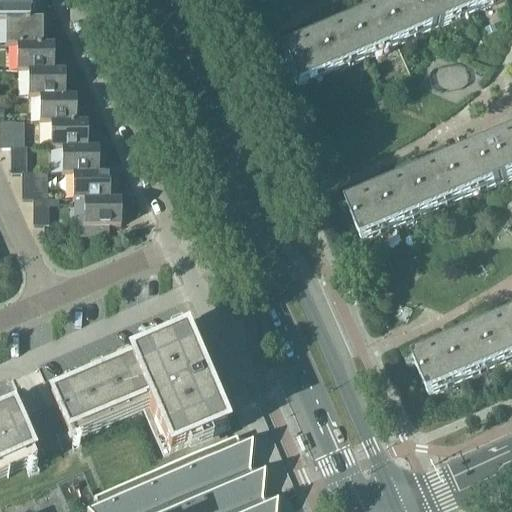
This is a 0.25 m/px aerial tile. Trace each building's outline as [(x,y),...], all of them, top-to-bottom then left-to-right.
[(0,0),(0,22),(6,23),(6,22),(31,22),(31,12),(37,12),(37,0),(0,0)] [(407,0),(281,54),(297,91),(508,0),(407,0)] [(31,22),(6,22),(6,23),(6,49),(17,49),(17,48),(42,48),(42,22),(31,22)] [(494,26),(484,30),(487,37),(496,33),(494,26)] [(42,48),(17,48),(17,49),(17,74),(28,74),(53,74),(53,73),(53,47),(42,48)] [(431,58),(435,78),(468,72),(465,52),(431,58)] [(403,69),(387,75),(392,87),(397,85),(407,80),(403,69)] [(53,74),(28,74),(28,100),(39,100),(39,99),(65,100),(65,99),(65,73),(53,73),(53,74)] [(65,100),(39,99),(39,100),(39,126),(50,126),(50,125),(76,125),(76,99),(65,99),(65,100)] [(0,151),(11,151),(11,125),(0,124),(0,151)] [(76,125),(50,125),(50,126),(50,152),(62,151),(87,151),(87,125),(76,125)] [(511,138),(348,209),(363,244),(511,180),(511,138)] [(11,151),(10,177),(22,177),(22,176),(22,151),(11,151)] [(87,151),(62,151),(62,177),(73,177),(98,177),(98,176),(98,151),(87,151)] [(22,177),(22,203),(33,203),(33,202),(33,176),(22,176),(22,177)] [(98,177),(73,177),(73,203),(84,203),(84,202),(109,203),(109,202),(109,176),(98,176),(98,177)] [(33,203),(33,229),(44,229),(45,202),(33,202),(33,203)] [(109,203),(84,202),(84,203),(84,229),(121,229),(121,202),(109,202),(109,203)] [(373,250),(367,253),(371,263),(378,260),(373,250)] [(511,320),(414,364),(429,399),(511,363),(511,320)] [(184,338),(180,330),(180,329),(164,336),(164,338),(167,345),(182,339),(184,338)] [(129,365),(103,376),(50,399),(67,439),(146,405),(169,458),(225,434),(209,398),(215,395),(206,374),(200,377),(184,339),(128,363),(129,365)] [(0,470),(32,457),(12,411),(0,416),(0,470)] [(236,441),(94,502),(95,506),(90,511),(276,511),(277,504),(276,504),(263,503),(262,502),(264,475),(263,475),(250,474),(250,472),(252,445),(250,446),(238,445),(236,441)]
